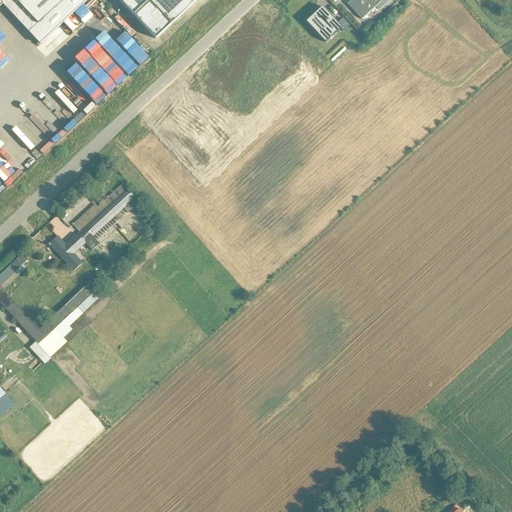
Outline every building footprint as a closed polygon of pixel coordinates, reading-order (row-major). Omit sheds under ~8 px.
[(0,0),(0,6),(2,5),(7,0),(13,0),(37,25),(38,26),(38,25),(64,0),(0,0)] [(118,0),(155,39),(196,0),(118,0)] [(352,0),(348,4),(362,20),(383,0),(352,0)] [(323,7),(307,23),(327,43),(343,28),(323,7)] [(93,236),(134,198),(126,189),(65,245),(57,237),(48,245),(49,247),(50,246),(73,271),(81,264),(73,255),(85,243),(92,250),(99,244),(93,236)] [(0,274),(0,303),(36,342),(38,345),(93,293),(86,286),(39,329),(3,290),(0,285),(15,272),(22,265),(27,261),(22,255),(0,274)] [(101,261),(94,268),(98,272),(105,266),(101,261)] [(0,387),(0,415),(14,405),(0,387)]
